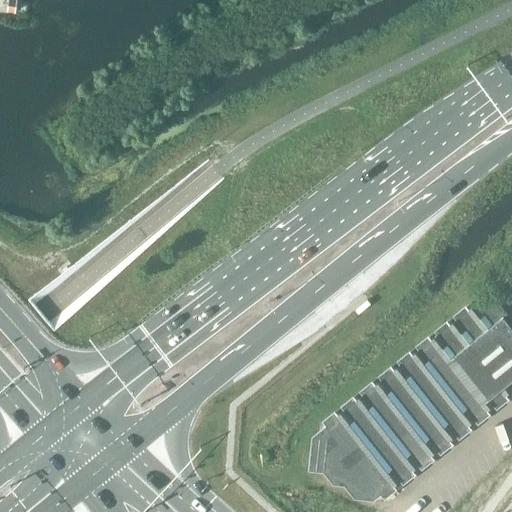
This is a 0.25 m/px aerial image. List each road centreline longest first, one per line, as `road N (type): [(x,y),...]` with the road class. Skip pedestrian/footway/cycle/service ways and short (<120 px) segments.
road 1 (primary): [(511,81),(83,404)]
road 2 (primary): [(179,408),(511,140)]
road 3 (tertiary): [(83,404),(0,309)]
